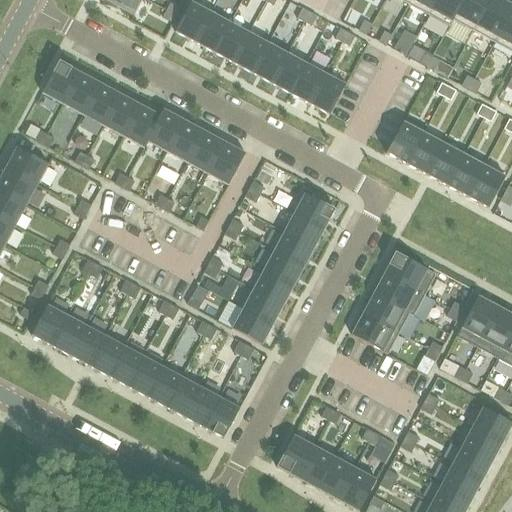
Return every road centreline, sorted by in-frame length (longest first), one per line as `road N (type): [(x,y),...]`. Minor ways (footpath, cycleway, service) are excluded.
road 1 (residential): [(214,509),(383,194),(27,4)]
road 2 (tertiary): [(214,509),(0,393)]
